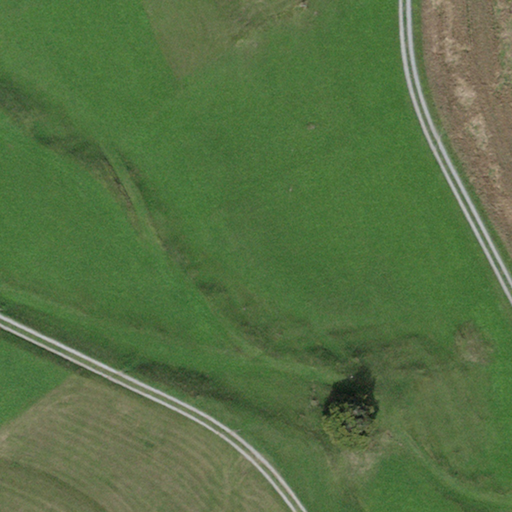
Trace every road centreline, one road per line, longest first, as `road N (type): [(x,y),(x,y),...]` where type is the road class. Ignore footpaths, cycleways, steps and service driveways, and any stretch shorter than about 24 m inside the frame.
road 1 (track): [(300,511),(270,473),(220,431),(0,326)]
road 2 (track): [(404,0),(418,100),(511,298)]
